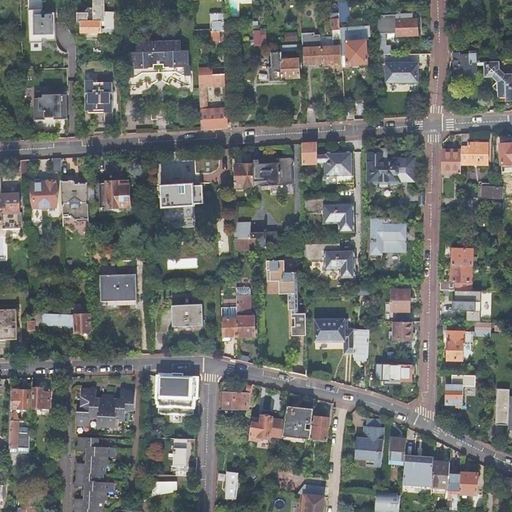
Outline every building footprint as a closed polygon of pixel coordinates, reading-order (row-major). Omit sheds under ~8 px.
[(41,0),(27,0),(29,41),(56,40),(56,13),(42,13),(41,0)] [(87,13),(78,14),(78,22),(81,22),(81,33),(102,33),(102,21),(106,21),(106,29),(115,29),(115,12),(106,12),(105,0),(94,0),(94,7),(90,7),(87,10),(87,13)] [(210,12),(193,12),(194,29),(197,29),(211,28),(210,12)] [(223,21),(226,21),(225,12),(217,12),(218,21),(212,21),(213,30),(211,30),(211,40),(221,40),(220,30),(223,30),(223,21)] [(321,42),(322,47),(322,57),(323,63),(342,62),(341,55),(340,42),(339,23),(338,14),(333,14),(333,19),(330,19),(331,31),(332,30),(333,44),(331,44),(330,42),(321,42)] [(416,19),(396,20),(396,35),(417,35),(416,19)] [(265,29),(252,30),(253,45),(266,45),(265,29)] [(301,36),(302,43),(302,50),(303,64),(323,63),(322,57),(322,47),(315,48),(315,45),(306,45),(306,36),(301,36)] [(342,62),(342,68),(347,67),(347,66),(359,66),(359,64),(367,64),(366,41),(357,42),(356,37),(350,38),(351,42),(346,42),(346,55),(341,55),(342,62)] [(183,84),(191,83),(191,74),(191,65),(189,65),(189,49),(181,49),(181,39),(163,40),(164,50),(154,50),(154,48),(156,48),(155,45),(154,45),(154,40),(136,41),(137,51),(129,51),(130,67),(128,68),(129,76),(129,85),(138,85),(148,77),(152,84),(158,80),(158,79),(162,79),(162,80),(168,83),(172,76),(183,84)] [(163,40),(154,40),(154,45),(155,45),(156,48),(154,48),(154,50),(164,50),(163,40)] [(41,50),(41,42),(31,42),(31,50),(41,50)] [(475,62),(474,52),(474,50),(469,50),(469,53),(460,54),(460,52),(452,53),(453,72),(460,72),(460,77),(471,76),(471,72),(475,72),(475,65),(475,62)] [(281,52),(268,53),(269,81),(292,80),(292,77),(299,77),(298,59),(282,60),(281,52)] [(390,54),(377,54),(377,63),(387,63),(411,62),(411,54),(390,54)] [(475,62),(475,65),(483,65),(484,79),(491,78),(496,83),(490,87),(495,91),(497,89),(498,100),(511,99),(511,74),(505,75),(497,68),(496,60),(482,61),(483,61),(475,62)] [(411,62),(387,63),(387,82),(411,81),(411,62)] [(199,67),(200,83),(213,82),(213,86),(225,86),(224,74),(213,75),(213,73),(212,67),(199,67)] [(191,85),(191,83),(183,84),(172,76),(168,83),(170,84),(172,79),(183,85),(191,85)] [(138,85),(129,85),(129,87),(139,87),(148,80),(151,84),(152,84),(148,77),(138,85)] [(85,115),(93,114),(94,125),(113,124),(112,82),(93,82),(93,80),(84,80),(85,115)] [(43,98),(34,98),(35,119),(67,119),(67,94),(43,94),(43,98)] [(201,104),(201,109),(202,109),(203,130),(226,128),(225,108),(213,108),(212,103),(201,104)] [(315,108),(306,108),(307,123),(316,123),(315,108)] [(351,108),(345,108),(345,121),(354,121),(354,110),(351,108)] [(239,110),(230,111),(230,128),(239,127),(239,110)] [(461,133),(461,149),(461,163),(487,164),(488,143),(469,142),(469,132),(461,133)] [(317,142),(301,144),(302,150),(302,161),(302,165),(318,164),(317,153),(317,144),(317,142)] [(511,142),(500,144),(501,174),(511,173),(511,142)] [(366,161),(366,170),(368,170),(368,182),(378,182),(378,186),(389,186),(389,182),(399,182),(399,181),(413,181),(414,159),(399,159),(399,158),(384,157),(384,151),(378,151),(378,149),(368,150),(368,161),(366,161)] [(461,163),(461,149),(443,149),(443,172),(461,172),(461,163)] [(325,153),(317,153),(318,164),(325,164),(325,176),(338,176),(338,184),(354,184),(354,152),(325,152),(325,153)] [(61,158),(53,158),(54,173),(61,172),(61,158)] [(259,164),(253,164),(254,180),(260,180),(260,186),(293,185),(292,167),(293,167),(294,166),(294,165),(294,164),(294,163),(294,162),(294,161),(293,161),(293,160),(292,160),(292,159),(291,159),(290,159),(259,160),(259,164)] [(29,160),(21,160),(21,176),(30,176),(29,160)] [(236,187),(254,186),(254,180),(253,164),(235,165),(236,187)] [(20,230),(19,194),(1,195),(1,180),(0,179),(0,225),(2,226),(2,231),(20,230)] [(30,184),(32,225),(40,225),(44,223),(43,208),(57,207),(55,181),(47,181),(47,183),(43,183),(43,182),(41,180),(36,181),(34,182),(34,184),(30,184)] [(62,181),(63,215),(71,215),(76,220),(89,220),(88,182),(75,183),(75,181),(73,180),(62,181)] [(119,184),(119,181),(107,181),(107,183),(95,183),(96,208),(108,207),(108,208),(109,208),(109,211),(111,213),(117,213),(119,211),(118,208),(120,208),(120,207),(130,206),(129,184),(119,184)] [(478,197),(494,197),(495,184),(482,183),(482,186),(479,186),(478,197)] [(192,219),(192,206),(194,206),(193,184),(161,186),(162,208),(164,208),(165,220),(192,219)] [(495,184),(494,197),(502,198),(503,187),(501,187),(501,184),(495,184)] [(303,197),(303,214),(324,213),(324,223),(339,223),(339,233),(354,232),(354,203),(338,203),(338,196),(303,197)] [(461,198),(460,208),(473,208),(473,199),(461,198)] [(388,218),(371,218),(371,259),(382,259),(382,251),(406,251),(406,223),(401,223),(388,218)] [(235,219),(236,239),(240,239),(256,238),(256,246),(278,245),(278,228),(251,229),(251,219),(235,219)] [(234,257),(233,233),(217,233),(218,258),(234,257)] [(240,251),(256,251),(256,246),(256,238),(240,239),(240,251)] [(338,243),(303,243),(304,258),(304,260),(324,260),(325,270),(340,270),(340,279),(355,279),(355,250),(338,250),(338,243)] [(451,264),(472,265),(472,247),(452,247),(451,264)] [(134,250),(119,251),(119,261),(134,261),(135,261),(134,250)] [(291,336),(306,336),(305,313),(297,314),(296,270),(283,271),(283,260),(265,261),(265,281),(278,281),(278,294),(287,294),(287,306),(290,306),(290,310),(290,319),(294,318),(294,327),(291,327),(291,336)] [(135,303),(134,261),(119,261),(119,276),(101,276),(102,305),(135,303)] [(440,279),(440,289),(450,289),(460,289),(460,280),(471,280),(472,271),(492,271),(492,265),(472,265),(451,264),(451,280),(440,279)] [(396,285),(391,285),(391,312),(409,312),(409,291),(396,290),(396,285)] [(237,317),(237,337),(254,336),(254,317),(252,317),(251,296),(250,296),(250,290),(247,288),(236,288),(237,296),(236,296),(237,317)] [(466,305),(466,289),(460,289),(450,289),(450,305),(466,305)] [(203,325),(202,304),(190,304),(188,302),(185,302),(183,305),(171,305),(172,327),(203,325)] [(0,310),(0,338),(5,338),(16,338),(15,310),(0,310)] [(74,314),(67,314),(42,314),(43,325),(68,325),(74,325),(74,314)] [(91,314),(74,314),(74,325),(74,333),(91,333),(91,314)] [(221,318),(222,337),(237,337),(237,317),(221,318)] [(344,354),(354,353),(355,328),(347,328),(346,319),(344,319),(314,319),(315,342),(344,341),(344,354)] [(35,328),(35,321),(27,322),(27,330),(35,330),(35,328)] [(394,321),(394,322),(393,339),(411,339),(413,337),(413,333),(411,332),(411,322),(394,321)] [(354,353),(354,356),(368,357),(369,328),(355,327),(355,328),(354,353)] [(447,340),(447,359),(463,359),(463,343),(473,343),(473,330),(448,329),(447,340)] [(67,351),(75,351),(75,341),(74,338),(66,338),(67,351)] [(75,341),(75,351),(75,357),(76,357),(83,357),(83,341),(75,341)] [(382,369),(382,374),(385,376),(384,378),(390,379),(390,380),(393,380),(393,384),(401,384),(401,380),(411,380),(411,365),(391,364),(391,367),(384,367),(382,369)] [(183,378),(183,374),(170,374),(170,377),(158,377),(157,397),(159,397),(159,413),(194,414),(195,397),(197,397),(198,379),(183,378)] [(375,378),(367,377),(367,389),(366,390),(374,393),(375,378)] [(446,384),(446,403),(462,404),(462,384),(446,384)] [(51,389),(45,388),(45,392),(42,392),(43,388),(41,386),(37,386),(35,388),(34,388),(34,406),(36,409),(41,409),(43,407),(50,408),(50,393),(51,389)] [(77,406),(76,425),(89,426),(89,419),(94,419),(94,417),(98,418),(97,428),(100,428),(101,427),(115,427),(116,419),(119,419),(119,420),(124,421),(125,410),(134,411),(135,390),(126,390),(123,387),(121,389),(120,398),(116,398),(116,400),(114,400),(114,395),(102,394),(101,399),(99,399),(99,397),(96,397),(96,389),(93,386),(91,388),(81,388),(81,406),(77,406)] [(509,396),(509,388),(497,387),(495,422),(508,422),(509,396)] [(13,389),(12,408),(29,409),(30,390),(13,389)] [(223,409),(249,410),(249,408),(251,395),(234,394),(234,389),(223,389),(223,409)] [(285,420),(283,436),(304,438),(309,439),(311,421),(313,409),(287,406),(286,416),(285,420)] [(12,414),(10,452),(18,452),(19,421),(19,419),(17,414),(12,414)] [(260,423),(252,422),(250,439),(257,440),(259,440),(260,437),(269,438),(269,436),(282,438),(283,436),(285,420),(272,418),(272,417),(261,415),(260,423)] [(313,421),(311,421),(309,439),(326,440),(329,418),(314,416),(313,421)] [(383,439),(384,427),(365,425),(364,438),(356,437),(354,457),(366,458),(365,464),(381,465),(384,440),(383,439)] [(73,511),(100,511),(101,510),(103,510),(104,500),(107,500),(107,495),(105,495),(106,492),(113,492),(113,483),(103,483),(103,474),(105,474),(106,465),(109,466),(109,460),(107,460),(107,456),(115,457),(115,448),(98,447),(98,438),(78,437),(77,446),(75,448),(77,451),(86,451),(85,464),(77,463),(76,481),(73,483),(76,487),(84,487),(84,499),(75,499),(73,511)] [(269,438),(260,437),(259,440),(257,440),(256,447),(268,448),(269,438)] [(390,438),(388,460),(402,460),(404,444),(404,439),(399,438),(390,438)] [(174,466),(187,467),(189,439),(176,439),(174,466)] [(405,455),(402,485),(432,486),(433,462),(433,457),(405,455)] [(433,462),(432,486),(448,488),(449,472),(449,462),(440,462),(433,462)] [(311,476),(322,477),(323,468),(311,468),(311,476)] [(226,500),(238,500),(240,472),(227,472),(226,500)] [(449,472),(448,488),(447,499),(459,499),(459,493),(460,473),(449,472)] [(460,473),(459,493),(476,494),(477,474),(460,473)] [(28,475),(28,486),(36,486),(36,476),(28,475)] [(158,482),(158,492),(178,491),(177,481),(158,482)] [(26,511),(39,511),(39,509),(45,509),(46,490),(38,489),(37,494),(28,493),(27,509),(26,511)] [(388,496),(386,511),(397,511),(399,497),(396,497),(397,494),(389,493),(389,496),(388,496)] [(303,495),(300,511),(321,511),(323,497),(303,495)]
